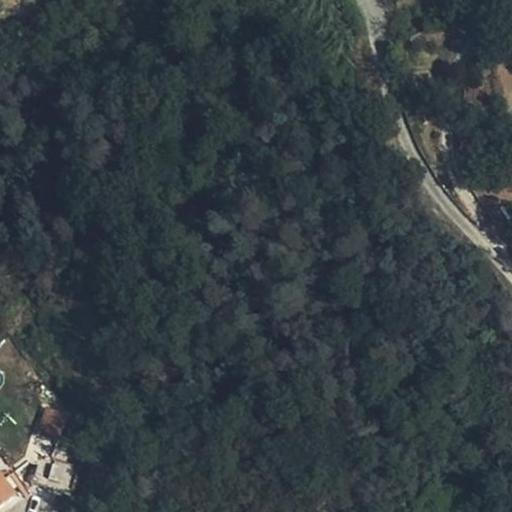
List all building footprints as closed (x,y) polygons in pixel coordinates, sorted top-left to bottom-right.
[(37,435),(42,437),(58,442),(65,417),(44,410),(37,435)] [(35,466),(38,454),(42,437),(37,435),(31,434),(27,449),(32,451),(28,464),(35,466)] [(30,482),(71,495),(79,466),(66,463),(69,451),(58,448),(54,459),(38,454),(35,466),(30,482)] [(0,457),(0,508),(12,499),(3,487),(0,483),(0,478),(10,470),(0,457)] [(0,478),(0,483),(3,487),(15,477),(14,476),(10,470),(0,478)]
